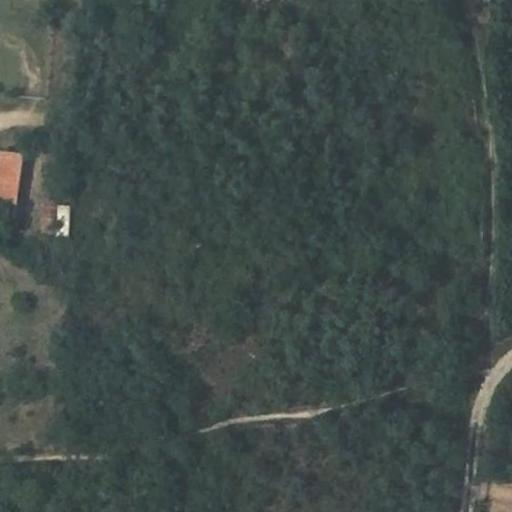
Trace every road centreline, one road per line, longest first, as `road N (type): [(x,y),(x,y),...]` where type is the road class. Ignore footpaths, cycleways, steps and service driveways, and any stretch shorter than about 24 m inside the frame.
road 1 (track): [(0,465),(485,381)]
road 2 (track): [(460,511),(475,397),(485,381)]
